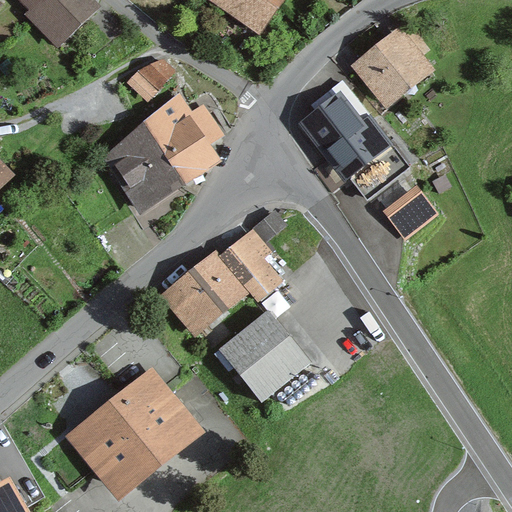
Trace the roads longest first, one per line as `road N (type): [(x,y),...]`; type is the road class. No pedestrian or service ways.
road 1 (unclassified): [(495,465),(319,205),(263,142)]
road 2 (tertiary): [(263,142),(202,226),(0,397)]
road 3 (residential): [(263,142),(246,92),(113,0)]
road 4 (unclassified): [(384,0),(317,50),(277,96),(263,142)]
